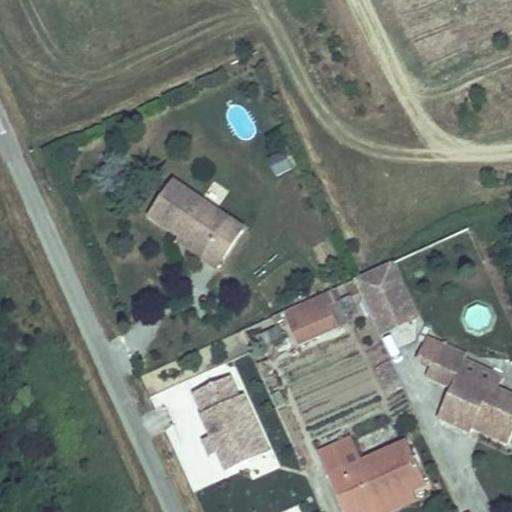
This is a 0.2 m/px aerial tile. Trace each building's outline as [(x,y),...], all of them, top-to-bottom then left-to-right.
[(395,0),(399,8),(418,0),(395,0)] [(455,50),(511,26),(511,0),(456,0),(437,8),(455,50)] [(242,104),(227,113),(243,141),(258,132),(242,104)] [(267,158),(277,177),(294,168),(284,150),(267,158)] [(212,210),(195,198),(169,180),(145,214),(199,251),(195,257),(211,267),(239,228),(212,210)] [(397,263),(357,282),(382,336),(422,317),(397,263)] [(330,293),(286,312),(302,348),(341,331),(329,304),(334,302),(330,293)] [(485,304),(466,314),(475,333),(494,324),(485,304)] [(442,340),(428,371),(453,382),(441,412),(468,423),(472,415),(511,432),(511,431),(511,393),(460,372),(467,352),(442,340)] [(232,375),(193,393),(212,436),(202,440),(209,455),(216,452),(225,472),(272,451),(246,393),(240,395),(232,375)] [(318,452),(328,474),(359,459),(350,438),(318,452)] [(359,459),(328,474),(345,511),(351,511),(360,508),(412,484),(425,478),(406,439),(359,459)] [(412,484),(360,508),(361,511),(388,511),(418,498),(412,484)]
